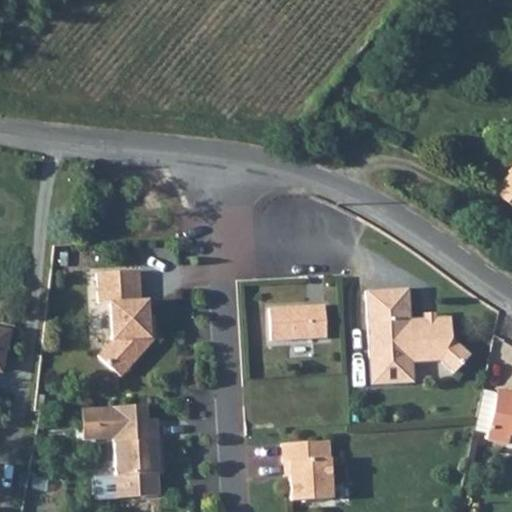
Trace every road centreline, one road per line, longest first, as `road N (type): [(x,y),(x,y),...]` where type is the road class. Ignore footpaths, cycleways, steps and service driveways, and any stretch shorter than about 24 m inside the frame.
road 1 (residential): [(236,158),(210,244),(220,511)]
road 2 (residential): [(511,299),(373,202),(294,170),(236,158)]
road 3 (residential): [(236,158),(0,129)]
